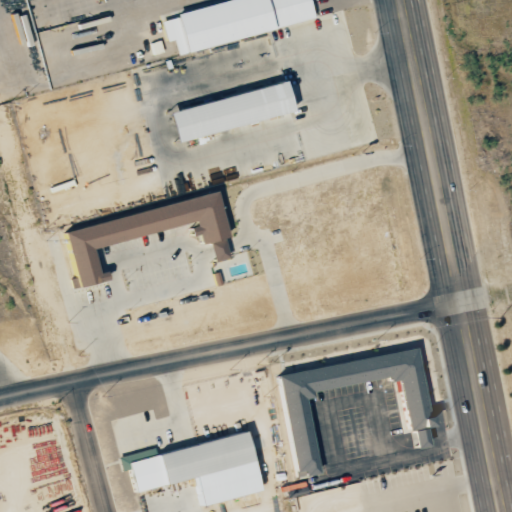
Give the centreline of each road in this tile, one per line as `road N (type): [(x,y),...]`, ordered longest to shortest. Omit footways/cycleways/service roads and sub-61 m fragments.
road 1 (primary): [(399,0),(501,511)]
road 2 (residential): [(0,399),(459,303)]
road 3 (residential): [(102,511),(69,383)]
